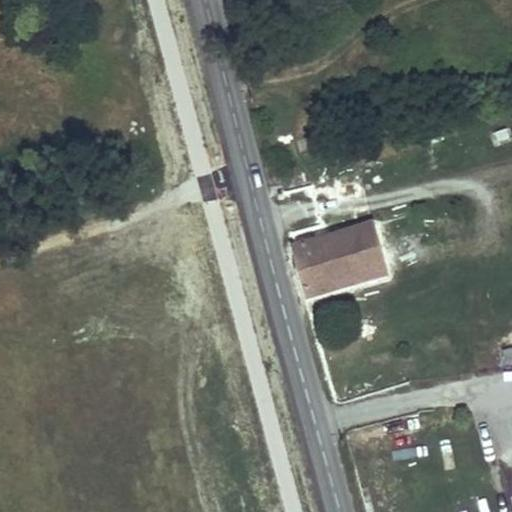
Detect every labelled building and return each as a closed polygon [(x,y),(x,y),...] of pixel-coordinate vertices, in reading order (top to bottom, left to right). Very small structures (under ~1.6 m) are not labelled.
[(263,25),(269,45),(280,42),(274,21),(263,25)] [(391,221),(374,225),(388,277),(406,272),(391,221)] [(374,225),(291,248),(305,300),(388,277),(374,225)] [(430,364),(462,356),(455,326),(423,333),(430,364)] [(357,473),(381,466),(376,446),(351,452),(357,473)]
